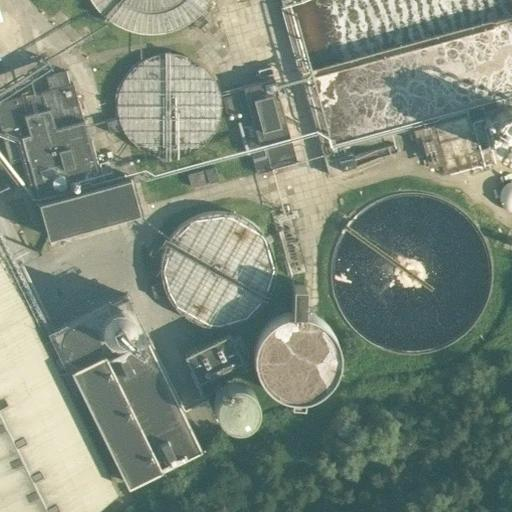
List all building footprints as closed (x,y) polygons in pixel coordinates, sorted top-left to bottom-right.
[(94,0),(98,5),(104,12),(116,21),(125,26),(135,29),(145,30),(160,30),(170,28),(179,24),(192,17),(200,10),(206,3),(207,0),(94,0)] [(217,116),(218,105),(217,94),(210,79),(207,74),(199,67),(189,61),(179,58),(168,57),(157,58),(146,62),(137,68),(129,76),(124,85),(120,96),(119,107),(120,118),(122,125),(125,130),(129,137),(134,143),(143,149),(150,153),(157,155),(164,156),(175,156),(182,155),(189,152),(199,146),(204,142),(209,136),(213,130),(216,123),(217,116)] [(234,91),(248,145),(258,142),(259,144),(289,135),(274,78),(243,86),(243,88),(234,91)] [(38,200),(37,200),(47,236),(139,211),(129,175),(101,183),(83,119),(82,119),(72,82),(12,99),(12,100),(0,103),(5,120),(17,117),(22,136),(20,136),(38,200)] [(494,150),(499,155),(506,158),(511,158),(511,114),(504,116),(498,119),(493,124),(490,130),(489,137),(490,144),(494,150)] [(208,182),(217,180),(214,167),(205,169),(208,182)] [(187,174),(191,187),(208,182),(205,169),(187,174)] [(511,179),(508,181),(504,184),(501,189),(499,194),(500,200),(502,205),(506,209),(511,211),(511,179)] [(479,230),(455,201),(402,188),(368,201),(340,224),(327,280),(340,313),(364,343),(362,353),(374,368),(384,364),(396,379),(402,392),(423,384),(438,388),(439,383),(452,373),(458,375),(474,369),(480,363),(483,350),(477,348),(495,272),(479,230)] [(269,279),(270,268),(268,256),(261,240),(257,236),(249,228),(239,222),(228,219),(217,218),(205,219),(195,223),(185,229),(177,238),(171,247),(167,258),(166,269),(167,281),(170,288),(172,294),(177,301),(182,307),(191,314),(198,317),(205,320),(213,321),(224,321),(232,319),(239,317),(249,311),(255,306),(260,300),(264,293),(267,286),(269,279)] [(0,511),(90,511),(117,491),(0,251),(0,511)] [(52,329),(128,485),(210,444),(135,289),(52,329)] [(341,366),(341,356),(340,347),(334,334),(331,331),(325,324),(317,320),(308,317),(299,316),(289,317),(281,320),(273,325),(266,332),(261,340),(258,349),(257,358),(258,367),(260,373),(262,378),(266,384),(270,388),(278,394),(283,397),(289,399),(295,400),(305,400),(311,398),(317,396),(325,391),(329,387),(333,383),(337,377),(339,372),(341,366)] [(255,393),(255,392),(254,390),(253,388),(253,386),(252,384),(251,383),(249,381),(248,380),(246,379),(245,377),(243,376),(241,376),(240,375),(238,374),(236,374),(235,374),(246,368),(244,363),(249,361),(246,354),(250,352),(242,331),(234,335),(232,331),(185,353),(199,382),(213,406),(214,408),(215,410),(216,411),(217,413),(219,414),(220,415),(222,416),(224,417),(226,418),(228,418),(229,418),(231,419),(233,419),(235,418),(237,418),(239,418),(241,417),(243,416),(244,415),(246,414),(248,413),(249,412),(250,410),(251,408),(252,407),(253,405),(254,403),(254,401),(255,399),(255,397),(255,395),(255,393)]
